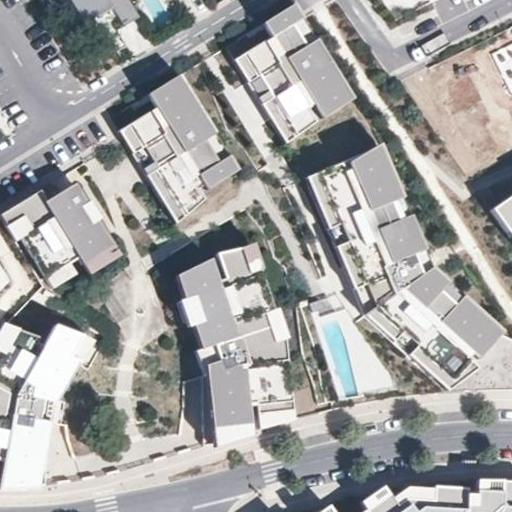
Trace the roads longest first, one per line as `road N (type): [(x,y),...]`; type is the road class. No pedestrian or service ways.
road 1 (residential): [(190,490),(390,450),(511,438)]
road 2 (residential): [(250,0),(55,113)]
road 3 (residential): [(511,3),(392,60),(353,0)]
